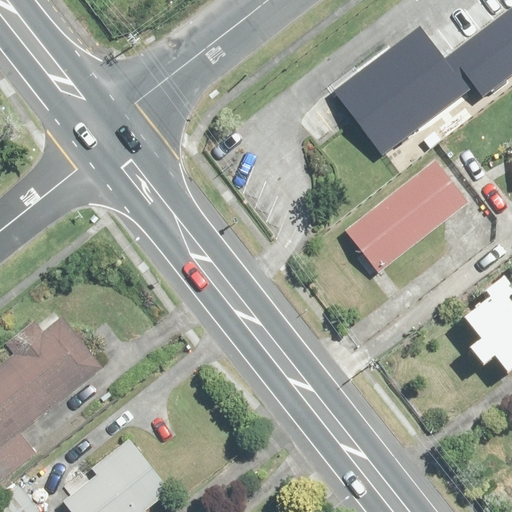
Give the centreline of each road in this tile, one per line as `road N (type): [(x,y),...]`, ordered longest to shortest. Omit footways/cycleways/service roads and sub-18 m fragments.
road 1 (primary): [(402,511),(108,141)]
road 2 (unclassified): [(108,141),(138,102),(277,0)]
road 3 (primary): [(108,141),(8,0)]
road 4 (residential): [(0,232),(108,141)]
